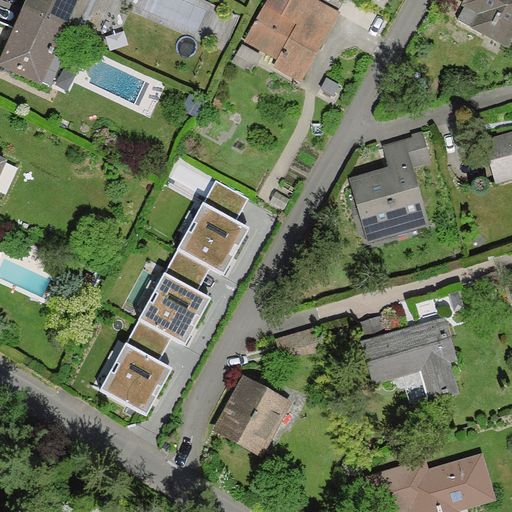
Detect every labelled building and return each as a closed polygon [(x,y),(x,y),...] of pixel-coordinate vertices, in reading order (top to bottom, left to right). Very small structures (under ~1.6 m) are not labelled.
[(94,0),(33,0),(2,68),(44,87),(71,29),(79,33),(94,0)] [(339,14),(312,0),(273,0),(250,43),(279,58),(273,69),(302,85),(339,14)] [(511,0),(468,0),(459,19),(508,46),(511,38),(511,0)] [(511,133),(482,142),(495,186),(511,180),(511,133)] [(428,161),(421,136),(384,147),(391,169),(352,181),(369,240),(424,224),(407,167),(428,161)] [(0,185),(8,167),(0,163),(0,185)] [(252,232),(205,207),(179,254),(226,279),(252,232)] [(213,301),(166,276),(140,324),(187,349),(213,301)] [(465,362),(452,319),(363,345),(376,387),(424,373),(434,406),(465,397),(456,365),(465,362)] [(329,348),(322,326),(275,340),(278,350),(281,362),(329,348)] [(173,371),(126,346),(100,393),(147,419),(173,371)] [(288,401),(245,377),(215,430),(259,454),(288,401)] [(281,428),(291,433),(305,408),(296,403),(281,428)] [(426,461),(365,480),(375,511),(463,511),(493,503),(478,455),(429,470),(426,461)]
